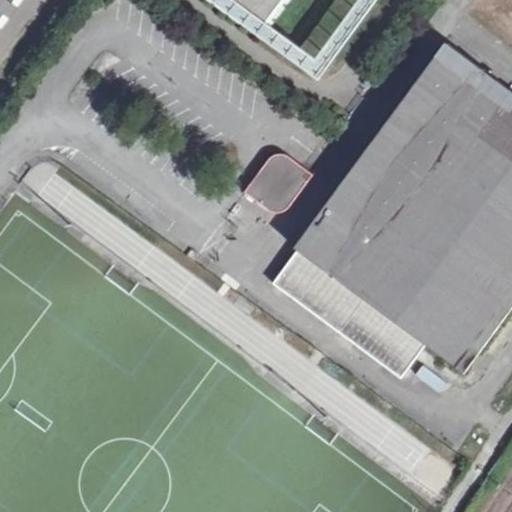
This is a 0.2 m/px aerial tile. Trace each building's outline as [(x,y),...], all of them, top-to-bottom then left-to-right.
[(0,0),(0,31),(16,9),(23,0),(0,0)] [(224,0),(274,35),(299,0),(368,0),(376,5),(380,0),(224,0)] [(511,96),(447,50),(273,286),(398,376),(402,379),(428,346),(463,374),(511,307),(511,96)] [(297,207),(313,177),(294,158),(281,157),(270,164),(247,197),(271,213),(286,215),(297,207)] [(442,392),(450,382),(424,364),(417,374),(442,392)]
